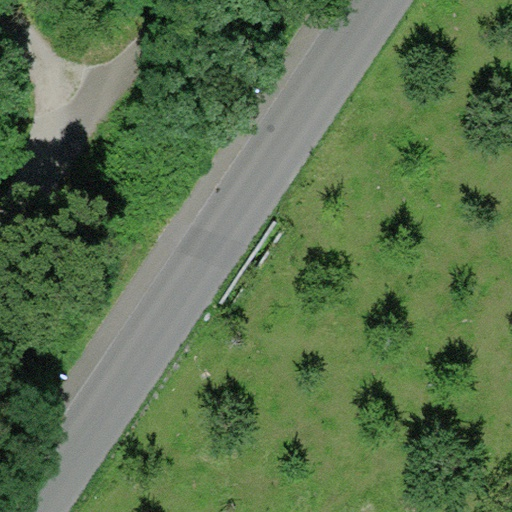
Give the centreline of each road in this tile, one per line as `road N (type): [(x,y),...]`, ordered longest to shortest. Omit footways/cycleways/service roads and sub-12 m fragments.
road 1 (residential): [(382,0),(43,511)]
road 2 (track): [(0,6),(58,108),(0,241)]
road 3 (track): [(182,0),(130,78),(58,108)]
